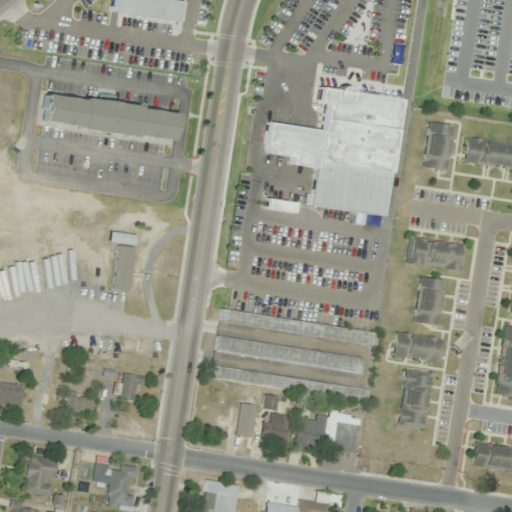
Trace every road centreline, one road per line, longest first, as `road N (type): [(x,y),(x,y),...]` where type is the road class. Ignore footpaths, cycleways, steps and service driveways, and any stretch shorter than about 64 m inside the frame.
road 1 (tertiary): [(161,511),(243,0)]
road 2 (residential): [(511,504),(0,430)]
road 3 (residential): [(449,497),(486,222)]
